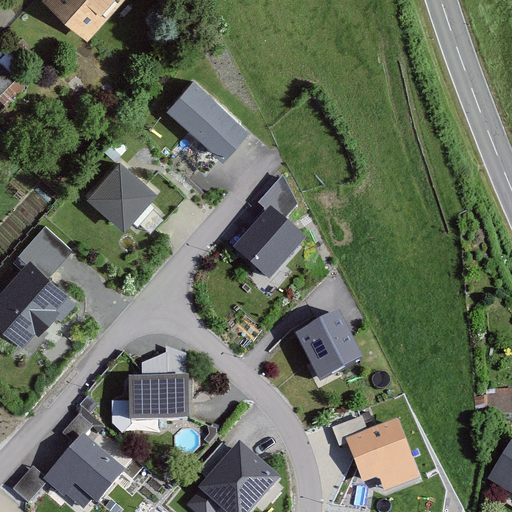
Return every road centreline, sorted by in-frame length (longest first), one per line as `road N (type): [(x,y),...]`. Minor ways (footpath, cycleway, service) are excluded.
road 1 (residential): [(308,511),(305,467),(286,421),(151,298)]
road 2 (residential): [(151,298),(0,471)]
road 3 (secondary): [(441,0),(511,187)]
road 4 (residential): [(236,203),(151,298)]
